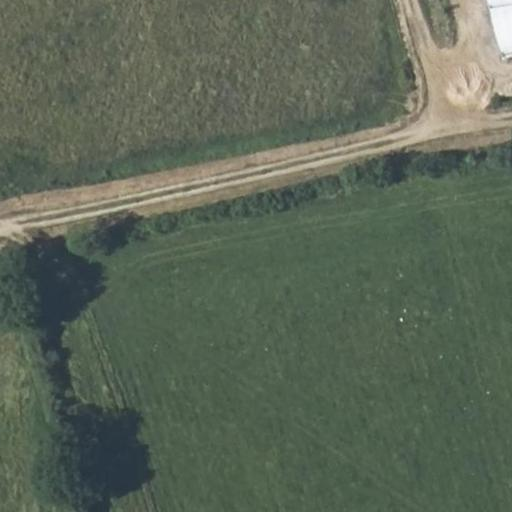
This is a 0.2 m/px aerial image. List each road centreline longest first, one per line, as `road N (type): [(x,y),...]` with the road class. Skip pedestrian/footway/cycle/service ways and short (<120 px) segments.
road 1 (track): [(511,118),(0,229)]
road 2 (track): [(410,0),(444,128)]
